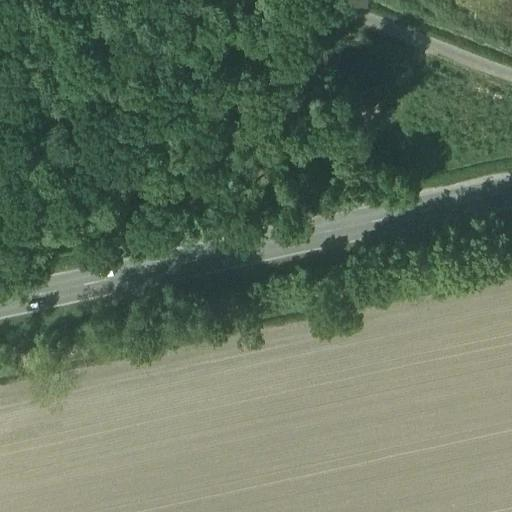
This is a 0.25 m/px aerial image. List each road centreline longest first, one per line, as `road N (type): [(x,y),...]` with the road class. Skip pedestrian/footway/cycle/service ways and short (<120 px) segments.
road 1 (secondary): [(0,303),(511,191)]
road 2 (unclassified): [(511,74),(319,0)]
